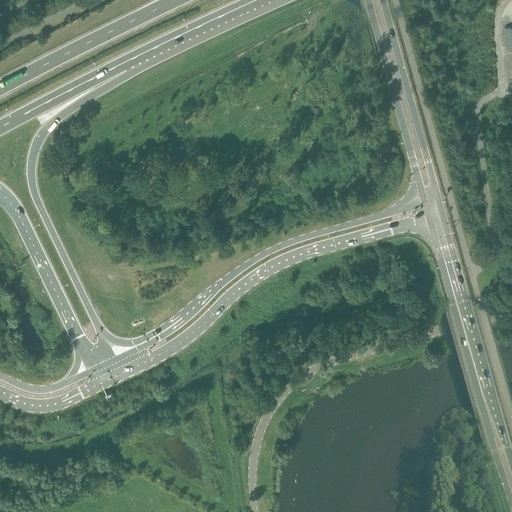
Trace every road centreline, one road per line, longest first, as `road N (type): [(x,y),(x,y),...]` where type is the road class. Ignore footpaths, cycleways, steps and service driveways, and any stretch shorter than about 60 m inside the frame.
road 1 (primary): [(118,358),(32,185),(30,165),(52,123),(155,51)]
road 2 (unclassified): [(511,310),(330,363),(297,382),(262,428),(254,458),(257,511)]
road 3 (secondary): [(115,380),(183,344),(278,265),(430,219)]
road 4 (secondary): [(426,204),(270,250),(160,337),(118,358)]
road 5 (secondary): [(440,207),(384,0)]
road 6 (secondary): [(370,0),(426,204)]
road 7 (primary): [(0,194),(18,212),(93,370)]
road 8 (primary): [(179,0),(0,88)]
road 9 (secondary): [(511,487),(461,304)]
road 10 (primary): [(0,132),(155,51)]
road 11 (unclassified): [(0,394),(53,408),(115,380)]
road 12 (primary): [(155,51),(265,0)]
